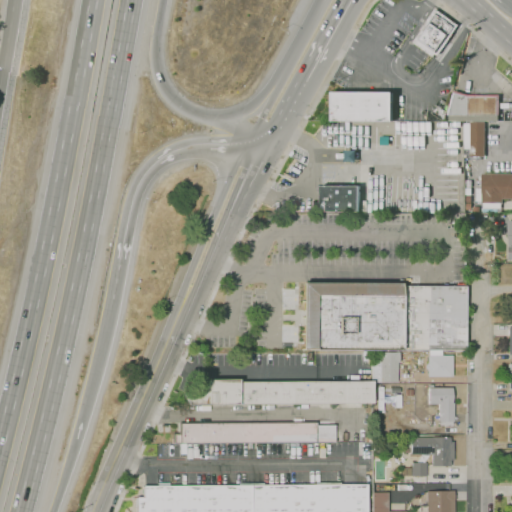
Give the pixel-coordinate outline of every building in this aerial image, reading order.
[(458,25),(437,55),(414,40),(435,10),(458,25)] [(454,91),(469,96),(499,95),(499,114),(448,115),(454,91)] [(332,92),(392,92),(392,121),(332,121),(332,92)] [(470,122),(485,122),(485,157),(470,157),(470,122)] [(511,200),(503,200),(503,204),(483,203),(482,175),(511,174),(511,200)] [(320,186),(358,186),(358,212),(320,211),(320,186)] [(464,285),(400,285),(400,282),(301,282),(301,350),(372,350),(464,350),(464,285)] [(397,381),(373,381),(373,352),(399,352),(399,361),(396,361),(397,381)] [(452,374),(452,354),(426,355),(427,374),(452,374)] [(204,380),(237,379),(237,382),(371,380),(371,403),(185,405),(185,392),(204,392),(204,380)] [(438,423),(452,423),(453,386),(429,386),(429,403),(438,403),(438,423)] [(334,442),(334,425),(315,425),(315,422),(180,424),(180,435),(174,435),(174,443),(334,442)] [(410,435),(449,435),(449,440),(453,440),(453,458),(450,458),(449,465),(430,465),(430,453),(410,453),(410,435)] [(412,461),(426,461),(426,475),(411,475),(412,461)] [(142,485),(365,484),(365,511),(135,511),(135,498),(142,498),(142,485)] [(453,511),(453,489),(449,489),(426,489),(426,511),(453,511)] [(404,511),(371,511),(372,490),(388,490),(387,510),(405,511),(404,511)]
